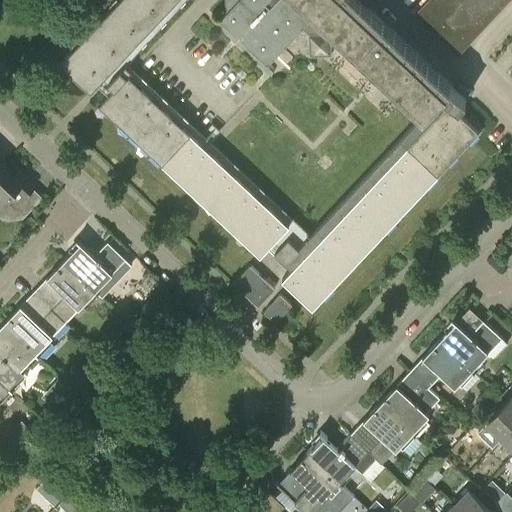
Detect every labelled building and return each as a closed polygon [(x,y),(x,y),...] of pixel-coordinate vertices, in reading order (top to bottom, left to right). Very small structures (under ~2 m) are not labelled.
[(118,0),(60,62),(90,91),(98,83),(96,80),(99,76),(100,77),(108,69),(110,71),(117,63),(118,62),(115,59),(119,55),(120,57),(128,48),(129,50),(137,41),(135,38),(138,35),(139,36),(147,28),(149,29),(157,20),(154,18),(158,14),(159,15),(167,7),(168,8),(175,0),(118,0)] [(221,18),(221,19),(237,34),(240,30),(245,34),(241,38),(269,64),(304,26),(311,33),(311,54),(333,54),(332,32),(336,28),(370,60),(374,56),(401,82),(407,87),(403,91),(425,112),(444,93),(451,99),(460,108),(468,100),(454,88),(367,6),(369,3),(380,3),(379,0),(426,0),(414,14),(458,55),(509,0),(226,0),(227,12),(221,18)] [(96,80),(98,83),(101,85),(104,88),(109,93),(115,86),(109,81),(122,67),(120,65),(117,63),(110,71),(108,69),(100,77),(99,76),(96,80)] [(99,103),(162,162),(192,130),(184,123),(182,126),(178,122),(179,121),(171,113),(173,112),(164,104),(161,106),(158,103),(159,102),(150,94),(152,92),(143,84),(140,87),(137,83),(138,82),(130,74),(131,73),(130,71),(128,73),(122,67),(109,81),(115,86),(109,93),(99,103)] [(425,112),(401,139),(438,174),(479,130),(449,102),(451,99),(444,93),(425,112)] [(313,307),(438,174),(401,139),(312,233),(313,233),(309,238),(291,221),(287,226),(275,215),(279,211),(268,201),(264,205),(253,194),(256,191),(236,171),(233,175),(221,164),(224,160),(215,151),(211,155),(200,144),(203,141),(192,130),(162,162),(261,255),(269,246),(275,251),(274,252),(285,263),(286,262),(292,268),(282,278),(313,307)] [(21,182),(4,166),(0,170),(0,213),(4,217),(22,218),(42,197),(33,188),(35,186),(26,177),(21,182)] [(81,243),(64,260),(95,290),(125,259),(108,243),(96,256),(81,243)] [(95,290),(64,260),(34,291),(51,308),(64,295),(78,309),(95,290)] [(250,264),(234,282),(259,305),(275,287),(250,264)] [(51,308),(34,291),(4,323),(35,353),(52,335),(38,322),(51,308)] [(276,322),(290,307),(279,296),(265,311),(276,322)] [(130,323),(139,314),(128,303),(119,312),(130,323)] [(456,322),(439,339),(472,369),(501,338),(484,322),(471,335),(456,322)] [(41,359),(35,353),(4,323),(0,327),(0,379),(5,385),(5,384),(11,390),(26,375),(20,369),(25,364),(31,369),(41,359)] [(472,369),(439,339),(410,370),(440,398),(429,387),(441,375),(447,380),(442,386),(449,392),(454,387),(455,388),(472,369)] [(98,342),(93,347),(100,353),(107,347),(103,342),(98,342)] [(99,354),(91,347),(86,353),(93,360),(99,354)] [(440,398),(410,370),(380,402),(413,433),(430,415),(427,412),(440,398)] [(59,396),(69,387),(59,377),(49,387),(59,396)] [(499,397),(491,388),(482,397),(491,405),(499,397)] [(487,423),(502,438),(511,427),(511,397),(487,423)] [(422,442),(413,433),(380,402),(350,434),(369,451),(368,451),(382,464),(395,450),(396,451),(400,446),(410,455),(422,442)] [(0,431),(0,437),(10,448),(11,449),(24,436),(31,429),(29,428),(21,419),(14,426),(5,426),(0,431)] [(510,459),(511,456),(511,427),(502,438),(511,447),(511,455),(509,458),(510,459)] [(323,434),(307,452),(339,483),(368,451),(369,451),(350,434),(337,447),(323,434)] [(339,483),(307,452),(277,484),(305,511),(325,511),(347,490),(339,483)] [(435,486),(425,476),(412,490),(422,500),(435,486)] [(509,511),(511,511),(511,494),(488,479),(480,492),(509,511)] [(46,498),(54,505),(62,496),(54,489),(46,498)] [(492,511),(469,490),(455,504),(463,511),(492,511)] [(270,511),(278,511),(284,506),(268,492),(259,501),(270,511)] [(73,511),(81,504),(66,496),(59,504),(67,511),(73,511)] [(376,500),(369,507),(373,511),(385,511),(387,510),(376,500)]
